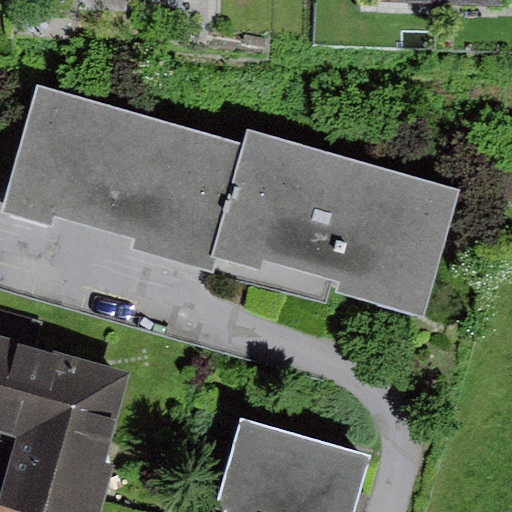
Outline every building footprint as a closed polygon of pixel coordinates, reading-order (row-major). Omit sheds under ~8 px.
[(241,150),(43,92),(6,217),(54,231),(53,220),(134,243),(130,258),(205,280),(209,263),(241,150)] [(241,150),(209,263),(259,278),(263,265),(341,288),(337,299),(426,325),(464,194),(247,131),(241,150)] [(42,325),(0,311),(0,433),(17,439),(2,494),(0,500),(0,509),(10,511),(98,511),(109,473),(102,471),(128,378),(35,351),(42,325)] [(355,511),(370,462),(242,425),(216,511),(355,511)] [(0,500),(2,494),(0,493),(0,511),(10,511),(0,509),(0,500)]
